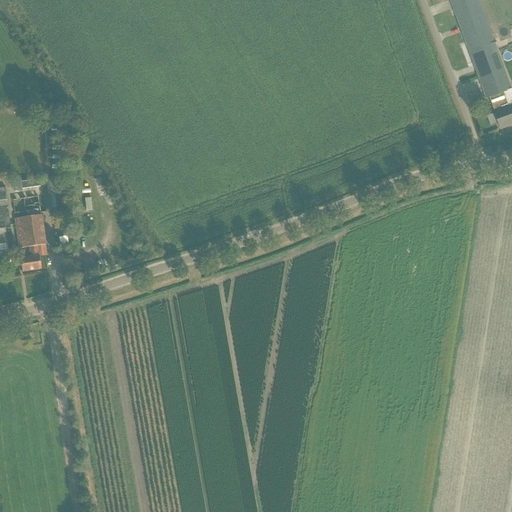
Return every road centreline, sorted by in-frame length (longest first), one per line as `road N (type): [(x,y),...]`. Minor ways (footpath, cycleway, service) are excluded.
road 1 (tertiary): [(0,319),(141,281),(405,178),(482,160)]
road 2 (track): [(52,305),(80,511)]
road 3 (residential): [(482,160),(423,0)]
